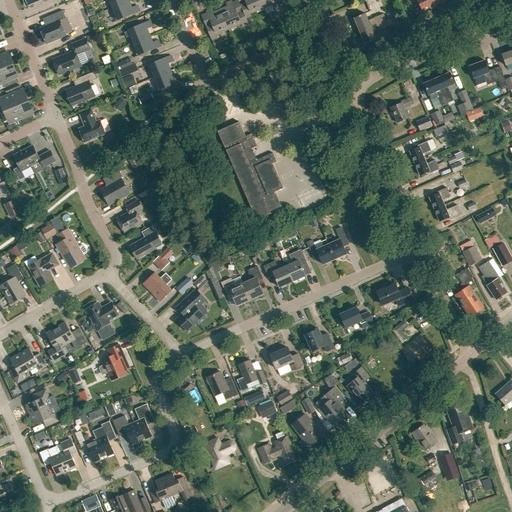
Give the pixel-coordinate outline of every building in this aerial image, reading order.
[(82,7),(79,0),(77,0),(73,2),(76,9),(82,7)] [(107,0),(111,8),(129,1),(128,0),(107,0)] [(227,6),(220,9),(229,29),(241,24),(242,27),(248,24),(246,19),(242,10),(237,12),(232,0),(225,3),(227,6)] [(244,0),(246,2),(240,5),(242,10),(246,19),(248,24),(249,25),(255,22),(251,13),(263,8),(259,0),(244,0)] [(259,0),(263,8),(276,3),(277,6),(283,3),(281,0),(259,0)] [(369,0),(374,9),(384,4),(381,0),(369,0)] [(417,0),(424,12),(437,5),(434,0),(417,0)] [(111,8),(116,21),(139,12),(137,6),(132,8),(129,1),(111,8)] [(209,19),(204,22),(211,40),(217,37),(216,35),(229,29),(220,9),(213,12),(212,9),(206,11),(209,19)] [(40,29),(46,43),(66,35),(59,21),(66,18),(63,10),(52,15),(55,22),(40,29)] [(290,19),(287,11),(281,13),(284,22),(290,19)] [(354,18),(360,31),(385,20),(383,14),(368,20),(365,13),(354,18)] [(127,30),(132,43),(149,36),(147,29),(152,26),(150,20),(127,30)] [(360,31),(365,44),(376,40),(373,33),(388,27),(385,20),(360,31)] [(132,43),(137,56),(160,46),(158,40),(152,43),(149,36),(132,43)] [(53,60),(59,75),(81,66),(77,54),(90,49),(86,39),(72,44),(75,51),(53,60)] [(0,69),(12,65),(5,48),(0,50),(0,69)] [(511,50),(502,54),(506,66),(511,63),(511,50)] [(148,65),(153,78),(170,70),(168,63),(173,61),(171,55),(148,65)] [(129,59),(117,64),(119,70),(132,64),(129,59)] [(470,66),(474,78),(476,83),(486,79),(488,85),(499,80),(502,89),(507,87),(500,66),(489,70),(485,60),(470,66)] [(122,77),(138,71),(136,64),(119,70),(122,77)] [(0,82),(2,82),(4,88),(19,82),(12,65),(0,69),(0,82)] [(153,78),(158,91),(181,81),(179,75),(173,78),(170,70),(153,78)] [(68,96),(66,99),(70,101),(72,106),(95,96),(89,81),(96,78),(94,72),(78,78),(81,84),(66,91),(68,96)] [(279,81),(275,72),(270,75),(274,83),(279,81)] [(437,78),(448,103),(454,100),(450,91),(457,88),(455,83),(450,72),(437,78)] [(436,92),(442,106),(448,103),(437,78),(424,84),(429,95),(436,92)] [(5,111),(27,102),(20,85),(5,91),(8,97),(3,99),(1,100),(5,111)] [(129,88),(132,94),(138,91),(135,85),(129,88)] [(459,93),(463,104),(458,106),(462,114),(473,109),(465,90),(459,93)] [(151,92),(139,98),(142,104),(154,99),(151,92)] [(391,108),(397,123),(409,118),(404,108),(414,103),(411,97),(401,102),(401,103),(391,108)] [(428,100),(432,111),(439,108),(435,97),(428,100)] [(498,104),(505,108),(509,103),(502,98),(498,104)] [(17,119),(19,125),(34,119),(27,102),(5,111),(10,121),(12,120),(12,121),(17,119)] [(479,108),(465,113),(468,121),(482,116),(479,108)] [(80,115),(85,126),(79,129),(84,143),(106,134),(100,120),(96,121),(92,110),(80,115)] [(431,114),(435,124),(453,118),(450,112),(441,116),(438,110),(431,114)] [(433,125),(429,116),(417,121),(421,130),(433,125)] [(298,126),(294,117),(290,119),(294,128),(298,126)] [(454,123),(457,131),(464,128),(461,120),(454,123)] [(218,131),(256,220),(271,214),(270,211),(281,206),(275,192),(283,188),(280,180),(278,180),(271,164),(276,161),(273,153),(257,160),(252,148),(257,146),(251,134),(245,136),(239,122),(218,131)] [(487,127),(490,133),(496,131),(493,125),(487,127)] [(438,137),(440,142),(448,138),(445,133),(438,137)] [(410,151),(415,163),(425,159),(422,152),(430,148),(427,142),(418,146),(419,147),(410,151)] [(33,145),(23,150),(31,166),(41,161),(44,167),(49,164),(56,161),(50,150),(44,154),(38,157),(33,145)] [(14,170),(19,180),(25,177),(22,171),(31,166),(23,150),(13,156),(19,167),(14,170)] [(128,159),(134,168),(141,164),(136,155),(128,159)] [(448,159),(450,164),(457,161),(455,156),(448,159)] [(415,163),(420,175),(429,171),(430,173),(439,169),(436,162),(428,166),(425,159),(415,163)] [(451,164),(455,172),(464,168),(461,160),(451,164)] [(107,186),(108,187),(101,190),(109,204),(129,193),(120,178),(122,177),(119,170),(106,177),(109,183),(108,183),(107,186)] [(457,183),(459,187),(466,184),(464,179),(457,183)] [(429,197),(435,209),(444,204),(441,198),(450,194),(447,188),(438,192),(439,193),(429,197)] [(117,219),(125,232),(142,222),(136,212),(143,209),(139,200),(126,207),(129,212),(117,219)] [(4,206),(10,219),(20,214),(14,201),(4,206)] [(467,205),(469,210),(477,207),(475,202),(467,205)] [(435,209),(440,221),(448,218),(448,220),(461,214),(457,205),(447,210),(444,204),(435,209)] [(486,211),(475,217),(479,224),(490,218),(486,211)] [(51,224),(42,230),(47,239),(56,233),(51,224)] [(145,238),(130,246),(137,259),(156,249),(163,245),(160,240),(152,226),(142,232),(145,238)] [(286,231),(289,238),(298,234),(295,227),(286,231)] [(328,244),(335,259),(347,254),(343,246),(349,244),(341,227),(336,229),(340,239),(328,244)] [(57,245),(69,266),(84,257),(83,255),(86,253),(87,251),(84,246),(82,245),(78,247),(67,229),(58,235),(62,242),(57,245)] [(41,232),(36,235),(40,242),(41,243),(45,240),(41,232)] [(484,240),(488,248),(500,242),(496,234),(484,240)] [(470,239),(459,245),(463,253),(474,247),(470,239)] [(320,257),(323,264),(335,259),(328,244),(317,249),(312,240),(306,242),(314,259),(320,257)] [(511,257),(504,243),(493,249),(503,266),(511,261),(511,257)] [(18,246),(11,250),(16,259),(23,254),(21,251),(18,246)] [(463,253),(469,266),(481,259),(474,247),(463,253)] [(154,261),(162,270),(171,262),(168,259),(174,254),(169,248),(154,261)] [(286,266),(293,281),(305,276),(301,265),(307,262),(301,249),(289,255),(293,263),(286,266)] [(35,256),(24,262),(27,267),(28,266),(40,287),(53,280),(48,270),(58,264),(52,253),(42,259),(41,259),(38,261),(35,256)] [(482,276),(497,300),(509,292),(500,278),(505,275),(494,258),(480,267),(485,275),(482,276)] [(275,276),(280,287),(293,281),(286,266),(278,269),(275,261),(263,266),(269,279),(275,276)] [(0,287),(4,293),(5,293),(11,304),(26,296),(18,282),(24,278),(15,264),(6,269),(12,279),(0,285),(0,287)] [(243,283),(250,300),(264,294),(258,281),(263,279),(257,266),(247,270),(251,279),(243,283)] [(225,298),(212,268),(206,272),(218,301),(225,298)] [(455,295),(470,317),(484,308),(470,287),(475,283),(471,278),(473,276),(467,268),(457,275),(463,283),(461,285),(464,289),(455,295)] [(143,284),(151,293),(169,276),(166,273),(160,278),(155,272),(143,284)] [(151,293),(160,302),(172,290),(167,285),(172,280),(169,276),(151,293)] [(201,276),(193,284),(199,290),(207,282),(201,276)] [(193,283),(188,277),(177,288),(181,293),(193,283)] [(231,293),(237,306),(250,300),(243,283),(234,287),(230,278),(221,282),(226,295),(231,293)] [(377,291),(383,305),(396,299),(397,302),(402,299),(404,304),(413,299),(408,287),(399,291),(395,283),(377,291)] [(176,319),(187,331),(207,313),(207,310),(201,304),(205,300),(196,289),(184,301),(190,307),(176,319)] [(111,302),(101,308),(98,303),(85,310),(97,331),(110,323),(109,320),(118,315),(111,302)] [(128,309),(123,303),(119,307),(124,313),(128,309)] [(346,327),(360,321),(363,328),(374,323),(369,312),(360,315),(357,307),(340,314),(346,327)] [(397,323),(394,325),(396,326),(391,330),(402,342),(408,338),(401,331),(409,324),(405,319),(399,324),(397,323)] [(56,329),(66,345),(71,342),(75,349),(87,342),(79,328),(71,332),(65,322),(58,326),(59,327),(56,329)] [(322,336),(318,328),(304,335),(312,352),(324,346),(327,352),(334,348),(327,333),(322,336)] [(47,351),(53,361),(65,355),(61,348),(66,345),(56,329),(53,330),(53,329),(46,333),(54,347),(47,351)] [(401,350),(412,364),(430,349),(420,335),(401,350)] [(109,373),(112,380),(126,374),(124,371),(130,369),(119,345),(108,350),(111,356),(103,360),(105,364),(100,367),(99,368),(102,374),(103,375),(109,373)] [(276,369),(289,363),(292,370),(303,365),(298,353),(292,356),(287,347),(270,355),(276,369)] [(19,353),(30,371),(37,366),(39,370),(47,366),(39,353),(34,356),(29,348),(19,353)] [(337,358),(341,365),(353,360),(350,352),(337,358)] [(10,371),(17,383),(25,379),(23,375),(30,371),(19,353),(10,359),(15,368),(10,371)] [(224,359),(227,373),(233,372),(230,358),(224,359)] [(244,378),(238,380),(243,391),(260,384),(266,382),(262,370),(255,373),(250,359),(238,364),(244,378)] [(373,393),(364,381),(369,377),(361,367),(352,374),(356,378),(347,386),(361,403),(373,393)] [(222,392),(226,400),(238,394),(233,381),(226,384),(221,371),(207,378),(215,396),(222,392)] [(324,379),(326,383),(333,379),(331,375),(324,379)] [(25,383),(29,389),(37,384),(34,378),(25,383)] [(511,379),(496,394),(505,405),(511,398),(511,379)] [(346,415),(335,403),(343,397),(335,387),(325,395),(329,400),(319,409),(333,426),(346,415)] [(26,405),(30,415),(48,407),(45,399),(49,398),(46,389),(32,395),(35,401),(26,405)] [(276,397),(280,405),(293,398),(289,390),(276,397)] [(263,391),(254,394),(257,402),(266,399),(265,397),(263,391)] [(308,414),(315,410),(309,397),(302,401),(308,414)] [(246,405),(244,400),(237,402),(240,408),(246,405)] [(277,412),(272,401),(257,407),(262,418),(277,412)] [(106,406),(110,416),(117,414),(113,404),(106,406)] [(134,422),(142,439),(145,438),(145,439),(152,436),(146,421),(153,418),(147,404),(135,409),(140,420),(134,422)] [(287,404),(281,408),(285,414),(291,411),(287,404)] [(466,411),(464,412),(461,404),(446,409),(453,427),(447,430),(452,444),(463,440),(461,433),(473,428),(466,411)] [(44,421),(46,427),(59,421),(56,412),(52,414),(48,407),(30,415),(34,425),(44,421)] [(305,414),(292,425),(309,447),(323,436),(305,414)] [(125,430),(132,445),(139,442),(139,441),(142,439),(134,422),(129,425),(125,415),(112,421),(118,433),(125,430)] [(96,439),(104,456),(107,455),(107,456),(114,453),(109,441),(117,438),(109,421),(101,424),(103,428),(99,429),(102,437),(96,439)] [(412,433),(424,451),(438,441),(427,425),(425,427),(423,425),(412,433)] [(88,449),(94,462),(101,459),(101,458),(104,456),(96,439),(90,442),(85,429),(75,433),(83,451),(88,449)] [(285,462),(286,464),(295,460),(291,449),(293,448),(289,441),(287,436),(285,437),(283,431),(277,434),(279,439),(274,442),(276,448),(272,450),(269,444),(258,448),(265,463),(276,459),(275,456),(279,454),(283,463),(285,462)] [(59,453),(67,471),(77,467),(70,453),(76,450),(71,439),(63,443),(66,450),(59,453)] [(234,445),(232,442),(229,442),(221,445),(218,439),(205,444),(216,468),(228,462),(225,454),(232,451),(234,448),(234,445)] [(67,471),(59,453),(56,447),(49,450),(48,449),(40,452),(45,464),(50,461),(56,476),(67,471)] [(453,462),(441,466),(444,478),(457,474),(453,462)] [(163,476),(175,504),(176,504),(172,494),(181,490),(185,499),(194,495),(191,490),(190,491),(189,488),(190,487),(185,475),(176,479),(173,472),(163,476)] [(416,484),(424,496),(439,486),(431,473),(416,484)] [(163,499),(167,508),(175,504),(163,476),(155,480),(158,487),(150,490),(155,502),(163,499)] [(0,501),(15,495),(10,483),(0,487),(0,501)] [(123,495),(130,511),(142,511),(144,511),(143,511),(147,511),(151,511),(146,499),(140,502),(134,490),(123,495)] [(90,498),(85,500),(90,511),(101,506),(96,496),(96,495),(90,498)] [(115,511),(130,511),(123,495),(111,500),(116,511),(115,511)] [(409,511),(406,506),(397,511),(393,503),(375,511),(409,511)]
